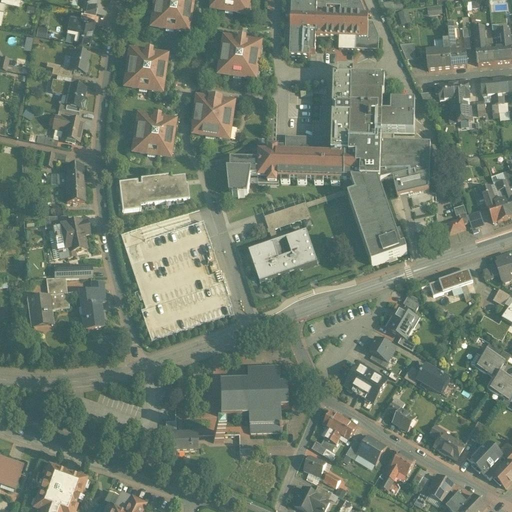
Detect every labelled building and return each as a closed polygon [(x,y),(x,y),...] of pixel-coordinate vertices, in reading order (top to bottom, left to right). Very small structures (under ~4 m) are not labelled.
[(155,0),(155,4),(154,4),(152,15),(153,15),(152,27),(166,29),(165,32),(173,33),(173,30),(187,32),(189,20),(190,20),(191,10),(190,9),(191,0),(155,0)] [(212,0),(211,9),(225,11),(225,14),(232,15),(233,12),(247,14),(248,2),(249,2),(249,0),(212,0)] [(359,0),(286,0),(285,17),(291,17),(291,22),(291,28),(285,28),(284,52),(290,52),(289,57),(309,58),(309,53),(315,53),(316,35),(339,36),(339,50),(378,51),(379,37),(372,23),(368,23),(368,14),(366,14),(359,0)] [(442,14),(441,7),(427,8),(428,16),(442,14)] [(400,13),(405,25),(411,22),(407,10),(400,13)] [(80,17),(94,20),(97,21),(99,15),(82,11),(80,17)] [(80,17),(79,17),(71,15),(68,28),(76,30),(73,42),(90,45),(91,38),(94,20),(80,17)] [(48,36),(48,26),(37,26),(37,36),(48,36)] [(489,28),(474,30),(476,51),(485,50),(484,38),(490,38),(489,28)] [(466,52),(456,53),(454,30),(452,30),(448,31),(449,41),(452,70),(467,68),(466,52)] [(509,31),(500,32),(501,39),(501,49),(493,49),(495,66),(511,63),(511,47),(510,47),(509,31)] [(240,44),(237,44),(238,41),(225,39),(223,52),(222,51),(220,62),(221,62),(220,75),(234,77),(233,79),(241,80),(241,78),(255,80),(257,68),(258,68),(259,57),(258,57),(260,45),(247,43),(247,45),(244,45),(245,41),(245,40),(240,39),(240,40),(240,44)] [(444,54),(436,54),(436,53),(426,53),(428,72),(452,70),(449,41),(443,41),(444,54)] [(414,45),(400,46),(406,61),(415,60),(414,45)] [(476,51),(478,67),(495,66),(493,49),(485,50),(476,51)] [(143,54),(130,52),(128,64),(127,64),(126,75),(127,75),(125,88),(139,90),(138,92),(146,93),(146,91),(160,93),(162,80),(163,81),(165,70),(163,70),(165,57),(152,56),(152,58),(150,57),(150,54),(150,53),(145,52),(145,53),(146,53),(145,57),(143,56),(143,54)] [(89,56),(73,53),(69,70),(69,73),(72,73),(85,76),(85,75),(86,75),(88,66),(87,66),(89,56)] [(72,73),(69,73),(69,70),(47,65),(46,69),(53,70),(51,76),(57,77),(70,80),(72,73)] [(415,104),(391,104),(391,115),(382,115),(383,97),(384,97),(385,81),(355,79),(354,74),(338,73),(338,79),(334,79),(333,109),(320,109),(320,123),(313,123),(312,139),(286,138),(285,150),(278,150),(275,149),(273,149),(269,149),(269,153),(259,153),(258,162),(258,177),(258,179),(268,179),(268,185),(277,185),(277,180),(281,180),(281,185),(290,186),(290,180),(298,180),(298,186),(307,186),(307,181),(315,181),(314,186),(323,187),(323,181),(331,182),(331,187),(340,187),(340,182),(351,182),(356,195),(378,188),(377,184),(379,184),(379,183),(380,183),(392,180),(394,146),(394,140),(382,140),(382,133),(414,134),(415,104)] [(55,83),(70,86),(71,80),(70,80),(57,77),(55,83)] [(511,88),(511,80),(496,81),(499,114),(503,114),(508,113),(507,105),(504,106),(503,96),(511,95),(511,88)] [(496,81),(481,82),(483,98),(492,98),(493,115),(499,114),(496,81)] [(85,89),(70,86),(55,83),(53,82),(51,91),(53,95),(61,97),(65,94),(68,95),(65,106),(65,107),(80,110),(80,111),(81,110),(83,110),(85,102),(82,102),(85,89)] [(468,83),(453,85),(457,122),(457,124),(468,123),(471,120),(470,112),(467,110),(466,110),(466,108),(464,106),(461,106),(461,101),(470,100),(468,83)] [(453,85),(438,86),(438,87),(435,87),(436,95),(439,94),(440,103),(449,102),(450,114),(456,113),(453,85)] [(430,94),(420,95),(427,110),(432,109),(430,94)] [(213,99),(210,99),(210,101),(198,100),(196,112),(195,112),(194,123),(195,123),(193,135),(206,137),(206,139),(215,141),(215,138),(228,140),(230,128),(231,128),(233,117),(232,117),(233,105),(222,103),(222,101),(219,100),(214,99),(213,99)] [(80,110),(65,107),(65,106),(60,105),(58,113),(78,118),(80,110)] [(78,118),(58,113),(57,119),(66,121),(66,120),(77,122),(78,118)] [(154,118),(153,122),(151,122),(151,120),(138,118),(137,130),(135,130),(134,141),(135,141),(133,153),(147,155),(147,158),(154,159),(155,156),(168,158),(170,146),(171,146),(173,135),(172,135),(174,123),(161,121),(160,123),(158,123),(159,119),(159,118),(156,118),(154,117),(154,118)] [(66,121),(55,119),(53,130),(64,132),(62,140),(58,139),(57,142),(58,142),(58,140),(62,141),(78,144),(83,123),(66,120),(66,121)] [(45,139),(37,137),(36,144),(43,146),(45,139)] [(57,142),(45,139),(43,146),(56,149),(58,142),(57,142)] [(431,147),(394,146),(392,180),(397,200),(404,199),(429,193),(431,147)] [(66,157),(54,154),(53,156),(54,156),(53,161),(65,163),(66,157)] [(53,156),(47,155),(45,164),(52,166),(53,161),(54,156),(53,156)] [(258,162),(230,161),(230,170),(227,170),(229,195),(233,195),(233,197),(232,197),(232,198),(238,198),(238,200),(239,200),(239,198),(244,198),(245,197),(244,197),(244,195),(247,196),(250,177),(258,177),(258,162)] [(82,167),(64,168),(65,176),(65,186),(83,185),(82,167)] [(503,175),(506,183),(508,191),(511,189),(511,181),(509,173),(503,175)] [(65,176),(57,177),(58,187),(65,186),(65,176)] [(165,178),(140,181),(141,186),(141,187),(168,183),(168,181),(168,180),(165,180),(165,178)] [(137,182),(118,185),(122,214),(140,211),(140,207),(137,187),(137,182)] [(506,183),(496,186),(498,192),(496,193),(498,199),(503,198),(505,201),(511,199),(508,191),(506,183)] [(83,185),(65,186),(66,204),(84,203),(83,185)] [(181,186),(143,191),(145,207),(189,201),(187,186),(181,186)] [(378,188),(356,195),(348,198),(372,267),(407,255),(405,248),(401,249),(380,187),(378,188)] [(480,188),(474,190),(479,203),(484,201),(481,191),(480,188)] [(495,204),(489,188),(481,191),(484,201),(487,208),(493,224),(498,223),(506,221),(500,203),(495,204)] [(505,201),(500,203),(506,221),(511,218),(511,199),(511,198),(511,199),(505,201)] [(461,221),(447,226),(450,236),(465,231),(463,226),(468,224),(471,234),(477,232),(482,230),(478,220),(473,222),(469,223),(466,215),(464,207),(454,210),(456,218),(459,217),(461,221)] [(60,219),(44,219),(44,220),(45,228),(45,229),(46,234),(48,234),(54,233),(53,228),(68,225),(67,217),(60,219)] [(68,225),(53,228),(54,233),(55,238),(54,239),(55,242),(56,242),(58,253),(60,261),(66,260),(75,259),(74,253),(86,251),(85,244),(86,243),(85,236),(89,236),(86,223),(81,224),(81,223),(68,225)] [(203,223),(144,243),(140,231),(120,237),(145,311),(140,313),(151,344),(229,317),(226,310),(231,308),(203,223)] [(55,238),(54,233),(48,234),(53,262),(60,261),(58,253),(56,242),(55,242),(54,239),(55,238)] [(306,233),(249,253),(260,285),(317,265),(306,233)] [(508,256),(496,260),(498,264),(489,267),(489,269),(493,280),(494,280),(493,277),(499,275),(501,283),(505,285),(510,283),(511,279),(510,276),(511,275),(511,262),(511,263),(508,256)] [(81,267),(54,269),(55,276),(50,276),(51,281),(65,280),(78,280),(78,274),(82,274),(81,267)] [(91,267),(81,267),(82,274),(78,274),(78,280),(91,279),(91,267)] [(489,269),(482,272),(485,283),(493,280),(489,269)] [(473,285),(468,272),(429,286),(433,298),(461,289),(466,303),(472,301),(467,287),(473,285)] [(65,280),(51,281),(46,281),(47,293),(66,290),(65,280)] [(92,292),(79,293),(79,298),(84,333),(103,330),(100,305),(105,304),(103,290),(92,292)] [(499,291),(493,302),(504,309),(510,297),(499,291)] [(79,294),(49,298),(50,313),(69,310),(67,300),(79,298),(79,294)] [(48,296),(26,299),(28,312),(31,311),(33,329),(52,326),(50,313),(49,298),(48,296)] [(420,305),(407,298),(403,306),(415,313),(420,305)] [(511,305),(502,322),(511,327),(511,305)] [(402,313),(400,311),(394,321),(395,321),(389,331),(388,331),(401,339),(406,341),(405,340),(411,331),(412,330),(410,328),(414,321),(417,322),(417,321),(409,317),(408,318),(402,314),(402,313)] [(499,327),(484,318),(477,330),(492,338),(492,339),(498,343),(499,342),(502,344),(511,327),(502,322),(499,327)] [(416,346),(406,341),(401,339),(398,345),(412,353),(416,346)] [(394,350),(376,340),(369,353),(373,355),(387,363),(389,358),(391,358),(394,353),(394,351),(394,350)] [(503,353),(489,345),(485,351),(499,359),(503,353)] [(485,351),(481,358),(483,359),(477,369),(475,368),(494,380),(498,373),(504,363),(499,359),(485,351)] [(387,363),(373,355),(370,360),(386,370),(390,364),(387,363)] [(387,383),(358,366),(345,388),(373,405),(379,396),(387,383)] [(422,374),(412,368),(404,380),(415,387),(418,382),(417,381),(422,374)] [(441,377),(425,368),(422,374),(417,381),(418,382),(441,395),(442,395),(439,393),(447,381),(449,382),(449,381),(443,378),(443,377),(442,376),(441,377)] [(220,417),(250,417),(250,435),(282,435),(281,410),(289,410),(288,386),(281,386),(280,370),(248,371),(249,382),(238,382),(219,383),(220,417)] [(511,394),(511,380),(498,373),(494,380),(496,381),(491,391),(489,390),(488,390),(507,401),(508,402),(511,396),(511,394)] [(398,378),(391,374),(389,378),(396,382),(398,378)] [(395,399),(392,405),(401,410),(404,405),(395,399)] [(416,420),(401,411),(401,410),(392,405),(388,412),(397,417),(393,424),(408,433),(416,420)] [(330,431),(321,447),(326,451),(344,421),(331,413),(323,427),(330,431)] [(344,421),(326,451),(331,454),(341,438),(348,442),(357,428),(344,421)] [(487,428),(478,423),(469,439),(477,443),(487,428)] [(175,424),(165,424),(166,445),(170,445),(170,435),(176,435),(175,424)] [(445,434),(435,428),(431,436),(439,441),(434,449),(456,462),(465,448),(444,435),(445,434)] [(213,444),(223,443),(222,433),(213,434),(213,444)] [(176,435),(170,435),(170,445),(170,454),(197,453),(197,434),(176,435)] [(385,449),(368,439),(363,447),(358,455),(359,456),(375,466),(385,449)] [(355,462),(359,456),(358,455),(363,447),(354,442),(346,457),(347,457),(351,460),(355,462)] [(321,447),(315,444),(311,450),(322,457),(326,451),(321,447)] [(504,449),(499,455),(488,444),(480,453),(470,463),(490,481),(492,478),(505,490),(511,482),(511,449),(508,454),(504,449)] [(474,448),(466,459),(470,463),(480,453),(474,448)] [(415,463),(400,454),(391,468),(399,473),(407,478),(415,463)] [(371,472),(375,466),(359,456),(355,462),(371,472)] [(6,461),(0,458),(0,486),(14,492),(19,477),(2,471),(6,461)] [(326,465),(309,458),(303,472),(320,479),(323,472),(326,465)] [(23,467),(6,461),(2,471),(19,477),(23,467)] [(64,473),(48,468),(48,470),(44,468),(42,475),(45,476),(42,485),(39,484),(36,492),(39,493),(36,502),(32,501),(30,507),(34,508),(33,510),(37,511),(74,511),(77,506),(80,507),(83,500),(80,499),(83,490),(87,491),(89,485),(85,483),(86,481),(70,475),(69,477),(64,475),(64,473)] [(399,473),(391,468),(386,478),(393,483),(399,473)] [(328,475),(323,472),(320,479),(319,480),(323,483),(328,475)] [(418,487),(423,478),(417,474),(412,483),(418,487)] [(340,482),(328,475),(323,483),(336,490),(340,482)] [(418,487),(417,488),(423,492),(425,488),(429,481),(423,478),(418,487)] [(453,487),(438,478),(430,491),(428,495),(428,496),(443,504),(444,503),(450,493),(453,487)] [(392,484),(385,480),(380,488),(388,493),(392,484)] [(332,495),(318,488),(314,495),(314,496),(319,498),(319,499),(328,503),(332,495)] [(423,492),(414,506),(420,510),(428,496),(428,495),(430,491),(425,488),(423,492)] [(340,489),(336,497),(342,500),(346,492),(340,489)] [(314,495),(303,490),(300,497),(298,496),(297,497),(295,501),(295,502),(296,503),(294,508),(302,511),(311,511),(313,511),(314,509),(313,509),(319,499),(319,498),(314,496),(314,495)] [(457,497),(450,493),(444,503),(448,506),(450,504),(451,504),(457,497)] [(474,497),(467,505),(458,496),(457,497),(451,504),(450,504),(448,506),(449,506),(446,509),(449,511),(484,511),(487,510),(474,497)] [(120,498),(114,508),(107,505),(103,511),(143,511),(144,510),(120,498)] [(319,499),(313,509),(314,509),(313,511),(314,511),(325,511),(329,504),(328,503),(319,499)] [(350,511),(353,506),(346,502),(339,511),(350,511)]
